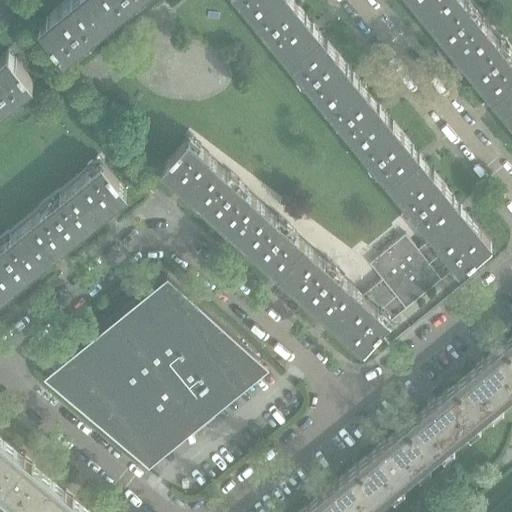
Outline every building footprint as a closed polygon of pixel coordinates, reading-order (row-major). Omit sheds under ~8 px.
[(128,0),(64,0),(58,5),(84,36),(128,0)] [(297,2),(295,0),(242,0),(265,28),(297,2)] [(473,8),(466,0),(413,0),(419,6),(420,5),(443,33),(473,8)] [(327,40),(313,24),(306,15),(307,14),(297,2),(265,28),(306,78),(338,52),(328,39),(327,40)] [(84,36),(58,5),(47,15),(48,16),(41,21),(42,22),(40,24),(64,53),(84,36)] [(506,48),(498,38),(473,8),(443,33),(451,43),(465,60),(464,61),(475,74),(506,48)] [(511,55),(506,48),(475,74),(485,86),(486,85),(506,110),(505,111),(511,119),(511,55)] [(33,78),(16,58),(9,49),(7,51),(6,50),(0,54),(0,79),(12,95),(33,78)] [(369,92),(362,83),(347,65),(348,64),(338,52),(306,78),(339,118),(369,92)] [(0,105),(1,104),(12,95),(0,79),(0,105)] [(403,132),(393,119),(392,120),(369,92),(339,118),(371,158),(403,132)] [(412,208),(444,182),(434,169),(433,170),(417,151),(413,145),(414,144),(403,132),(371,158),(412,208)] [(237,179),(213,158),(208,153),(209,152),(189,134),(162,164),(166,169),(198,198),(197,199),(209,210),(237,179)] [(127,189),(103,161),(101,158),(80,175),(81,176),(51,201),(77,232),(89,222),(95,217),(108,206),(122,194),(122,193),(127,189)] [(285,223),(261,201),(237,179),(209,210),(221,221),(222,220),(247,242),(246,243),(257,253),(285,223)] [(450,255),(480,229),(481,228),(454,195),(455,194),(444,182),(412,208),(434,234),(450,255)] [(77,232),(51,201),(1,242),(26,273),(39,263),(45,258),(77,232)] [(333,266),(309,244),(285,223),(257,253),(270,264),(271,263),(277,269),(295,285),(294,286),(305,296),(333,266)] [(428,288),(426,286),(456,262),(460,267),(475,254),(476,255),(491,243),(480,229),(450,255),(434,234),(417,247),(405,232),(370,260),(383,275),(363,292),(376,304),(350,334),(364,346),(378,332),(377,331),(390,316),(419,292),(421,294),(428,288)] [(26,273),(1,242),(0,242),(0,294),(5,290),(14,283),(26,273)] [(363,292),(356,287),(333,266),(305,296),(318,308),(319,307),(349,334),(350,334),(376,304),(363,292)] [(247,372),(261,361),(262,361),(167,274),(166,275),(166,276),(70,354),(69,353),(50,370),(51,371),(51,370),(148,451),(147,452),(148,453),(187,422),(184,417),(205,400),(208,405),(248,373),(247,372)] [(511,387),(511,350),(505,342),(456,382),(481,413),(511,387)] [(481,413),(456,382),(406,422),(432,453),(481,413)] [(432,453),(406,422),(357,463),(382,494),(432,453)] [(52,480),(33,464),(4,440),(0,444),(0,488),(27,511),(52,480)] [(359,511),(382,494),(357,463),(308,503),(315,511),(359,511)] [(90,511),(74,498),(52,480),(27,511),(28,511),(90,511)] [(315,511),(308,503),(296,511),(315,511)]
